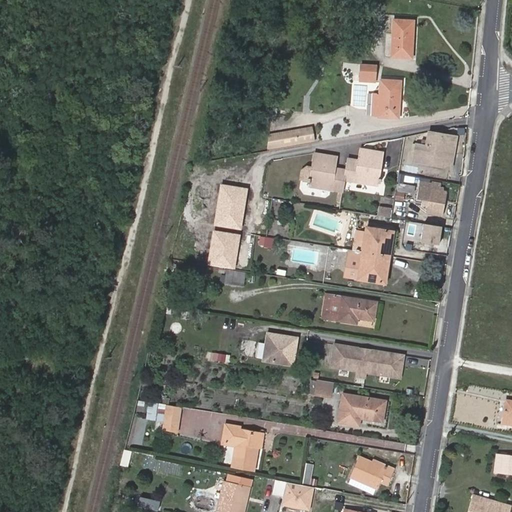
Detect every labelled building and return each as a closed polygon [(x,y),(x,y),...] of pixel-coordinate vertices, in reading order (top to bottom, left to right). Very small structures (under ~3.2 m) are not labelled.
[(394,20),(393,55),(412,56),(413,21),(394,20)] [(361,81),(376,82),(377,65),(361,65),(361,81)] [(380,93),(379,115),(399,116),(401,81),(381,80),(380,93)] [(312,127),(308,128),(270,135),(269,147),(307,141),(315,139),(312,127)] [(457,137),(429,133),(426,147),(417,145),(414,162),(451,168),(457,137)] [(362,159),(349,157),(347,168),(345,179),(380,186),(387,153),(364,148),(362,159)] [(341,156),(317,152),(310,185),(343,192),(345,179),(347,168),(339,167),(341,156)] [(200,172),(201,166),(192,164),(188,185),(205,188),(208,174),(200,172)] [(429,205),(432,188),(439,189),(441,183),(433,181),(433,182),(421,180),(417,199),(423,200),(422,204),(429,205)] [(415,193),(416,186),(399,183),(398,190),(415,193)] [(240,230),(247,188),(220,184),(213,225),(240,230)] [(427,212),(443,215),(447,191),(439,189),(432,188),(429,205),(427,212)] [(381,205),(379,214),(391,216),(393,207),(381,205)] [(441,227),(410,222),(407,241),(439,245),(441,227)] [(363,251),(391,256),(394,231),(367,226),(366,231),(356,230),(354,250),(363,251)] [(241,235),(213,231),(208,264),(236,268),(241,235)] [(273,247),(274,237),(259,235),(258,245),(273,247)] [(387,283),(391,256),(363,251),(354,250),(348,249),(343,276),(387,283)] [(247,273),(223,269),(221,281),(244,286),(247,273)] [(323,317),(332,318),(336,295),(327,294),(323,317)] [(375,320),(378,302),(336,295),(332,318),(358,323),(359,317),(375,320)] [(358,320),(358,325),(374,328),(375,322),(358,320)] [(298,337),(269,332),(264,359),(293,365),(298,337)] [(335,344),(331,366),(357,371),(356,375),(365,377),(366,372),(400,378),(402,365),(400,362),(394,361),(395,354),(371,350),(368,352),(366,363),(360,362),(362,351),(359,348),(335,344)] [(371,350),(359,348),(362,351),(360,362),(366,363),(368,352),(371,350)] [(226,362),(228,355),(211,351),(210,359),(226,362)] [(404,355),(395,354),(394,361),(400,362),(402,365),(404,355)] [(334,382),(318,379),(315,394),(331,397),(334,382)] [(382,421),(385,401),(344,394),(339,422),(359,425),(359,418),(382,421)] [(511,400),(506,400),(503,417),(511,418),(511,400)] [(166,404),(149,401),(147,418),(163,421),(163,417),(166,404)] [(182,406),(166,404),(163,417),(163,421),(161,430),(177,433),(182,406)] [(511,418),(503,417),(502,424),(511,426),(511,418)] [(240,426),(223,424),(220,440),(236,442),(232,467),(254,470),(258,447),(260,433),(239,430),(240,426)] [(511,455),(496,454),(494,471),(511,472),(511,455)] [(387,468),(372,462),(359,456),(350,477),(352,478),(349,483),(373,494),(375,488),(377,489),(381,481),(388,484),(395,469),(388,466),(387,468)] [(373,459),(372,462),(387,468),(388,466),(373,459)] [(310,484),(314,464),(306,463),(302,482),(310,484)] [(283,496),(287,481),(275,479),(272,494),(283,496)] [(243,511),(249,485),(227,481),(224,495),(220,494),(217,510),(225,511),(243,511)] [(287,481),(283,496),(279,511),(290,511),(293,503),(315,508),(320,487),(287,481)] [(509,511),(511,505),(473,494),(468,511),(509,511)]
